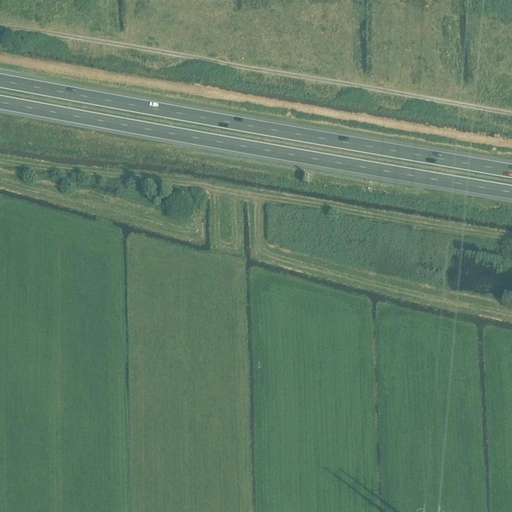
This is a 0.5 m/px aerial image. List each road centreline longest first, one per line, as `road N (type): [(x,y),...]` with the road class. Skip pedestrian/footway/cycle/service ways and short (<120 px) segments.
road 1 (trunk): [(0,102),(511,193)]
road 2 (trunk): [(511,171),(0,81)]
road 3 (track): [(511,114),(0,27)]
